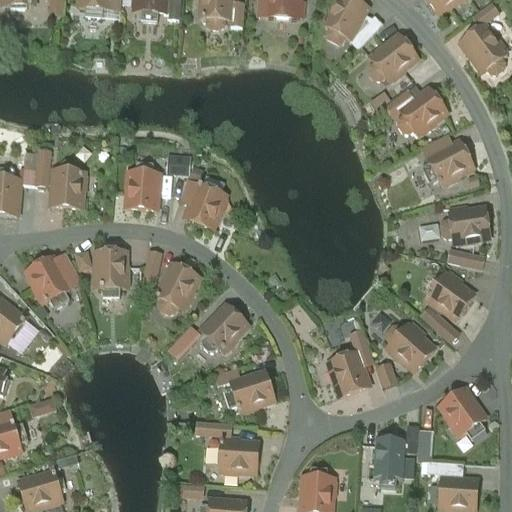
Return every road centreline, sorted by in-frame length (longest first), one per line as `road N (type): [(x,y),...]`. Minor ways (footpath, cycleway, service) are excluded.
road 1 (residential): [(0,243),(126,234),(205,256),(269,316),(290,353),(303,431)]
road 2 (residential): [(384,0),(462,85),(485,127),(511,212)]
road 3 (residential): [(484,355),(420,400),(337,429),(303,431)]
road 4 (residential): [(505,511),(507,408),(499,371),(484,355)]
